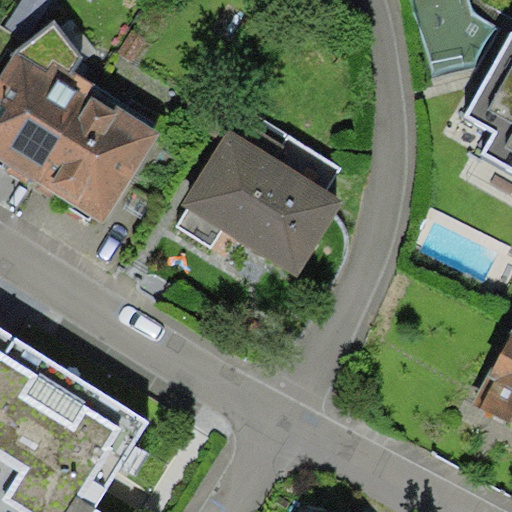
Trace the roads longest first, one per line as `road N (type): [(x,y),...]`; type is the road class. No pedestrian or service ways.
road 1 (residential): [(376,0),(391,60),(392,218),(353,310),(284,407)]
road 2 (residential): [(0,232),(284,407)]
road 3 (residential): [(284,407),(483,511)]
road 4 (residential): [(284,407),(218,511)]
